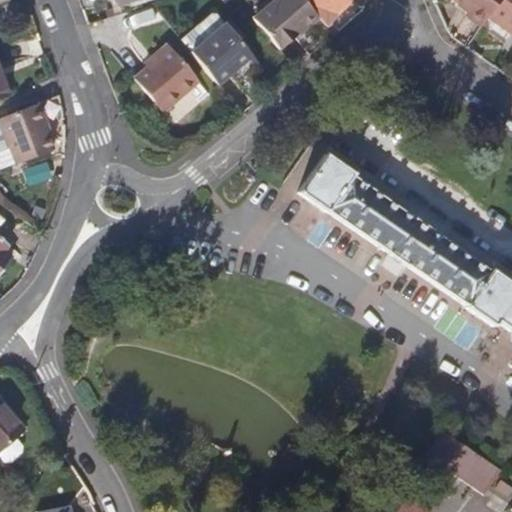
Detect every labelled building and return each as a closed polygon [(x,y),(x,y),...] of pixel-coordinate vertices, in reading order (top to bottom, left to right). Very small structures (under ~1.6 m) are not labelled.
[(278,47),(317,13),(308,2),(306,0),(271,0),(253,16),(278,47)] [(309,0),(308,2),(317,13),(325,22),(347,4),(348,0),(309,0)] [(437,0),(458,14),(455,18),(468,27),(487,0),(437,0)] [(215,23),(184,47),(191,57),(207,45),(223,33),(215,23)] [(248,56),(227,29),(223,33),(207,45),(228,72),(248,56)] [(207,45),(191,57),(213,84),(228,72),(207,45)] [(193,80),(168,48),(133,76),(158,108),(193,80)] [(45,124),(37,104),(0,118),(0,128),(14,164),(51,149),(42,125),(45,124)] [(389,253),(410,268),(466,305),(463,308),(491,328),(494,325),(508,334),(511,331),(511,328),(511,281),(491,267),(489,271),(442,237),(423,224),(400,209),(352,175),(353,174),(355,172),(326,152),(298,192),(325,213),(329,209),(389,253)] [(423,224),(442,237),(449,226),(408,198),(400,208),(423,224)] [(0,267),(10,255),(2,249),(6,243),(0,237),(0,221),(2,219),(0,217),(0,267)] [(410,268),(389,253),(381,263),(403,279),(410,268)] [(0,401),(0,450),(26,429),(0,401)] [(477,481),(493,458),(430,415),(402,455),(392,450),(384,461),(401,473),(409,462),(428,475),(442,456),(477,481)] [(412,511),(422,498),(399,483),(379,511),(412,511)]
